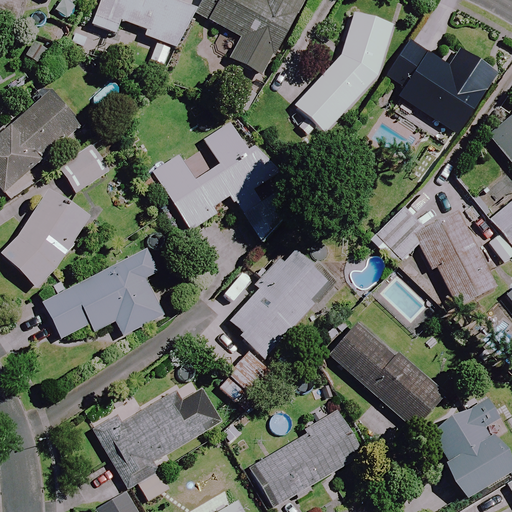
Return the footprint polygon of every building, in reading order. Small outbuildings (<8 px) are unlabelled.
[(140,40),(154,45),(147,63),(163,69),(170,51),(174,52),(190,12),(159,1),(159,0),(98,0),(87,29),(112,38),(117,24),(142,34),(140,40)] [(202,0),(193,17),(238,41),(227,63),(259,80),(301,0),(202,0)] [(323,138),(374,81),(391,27),(356,18),(349,46),(291,109),(323,138)] [(45,53),(31,45),(23,59),(37,67),(45,53)] [(444,70),(406,46),(385,80),(403,92),(392,109),(422,128),(426,121),(453,138),(492,78),(454,54),(444,70)] [(79,129),(50,93),(0,133),(0,197),(46,160),(44,158),(79,129)] [(511,116),(484,139),(511,173),(511,116)] [(244,153),(227,126),(149,176),(186,235),(213,218),(209,211),(228,198),(257,245),(299,218),(254,147),(244,153)] [(358,147),(347,140),(334,157),(345,165),(358,147)] [(55,167),(71,197),(105,180),(89,149),(55,167)] [(86,219),(44,193),(40,213),(31,223),(28,220),(0,252),(0,263),(32,292),(70,250),(70,245),(86,219)] [(511,249),(511,201),(486,223),(509,252),(511,249)] [(493,291),(455,216),(410,239),(429,274),(434,272),(454,311),(493,291)] [(154,275),(143,253),(39,308),(57,342),(84,328),(89,337),(112,324),(120,340),(160,318),(141,282),(154,275)] [(328,289),(289,253),(241,307),(222,327),(261,363),(308,311),(328,289)] [(391,361),(353,328),(326,359),(410,433),(440,399),(393,358),(391,361)] [(270,378),(245,357),(216,392),(226,400),(241,413),(270,378)] [(133,486),(155,473),(150,466),(216,427),(191,384),(180,391),(176,384),(115,420),(119,427),(94,442),(123,492),(133,486)] [(490,438),(471,407),(425,435),(443,465),(438,468),(460,504),(511,473),(490,438)] [(270,511),(359,459),(335,418),(285,447),(245,472),(269,511),(270,511)] [(511,481),(503,486),(511,502),(511,481)] [(131,511),(123,496),(92,511),(131,511)]
